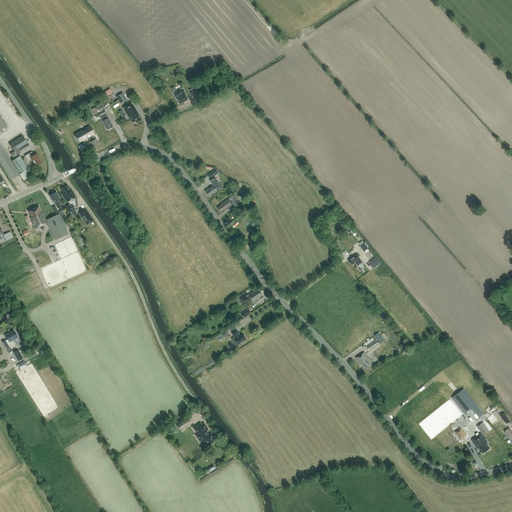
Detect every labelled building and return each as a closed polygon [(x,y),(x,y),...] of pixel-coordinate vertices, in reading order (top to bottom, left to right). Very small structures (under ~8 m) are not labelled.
[(199,92),(197,87),(189,90),(191,95),(199,92)] [(179,103),(188,99),(183,88),(173,92),(176,99),(177,98),(179,103)] [(127,100),(122,93),(116,97),(121,103),(127,100)] [(91,109),(94,114),(108,107),(104,99),(98,102),(100,104),(91,109)] [(139,114),(131,103),(123,108),(132,123),(135,121),(136,123),(141,120),(138,115),(139,114)] [(111,123),(108,118),(106,115),(101,117),(102,120),(102,121),(105,126),(107,129),(112,127),(110,123),(111,123)] [(16,155),(29,146),(22,135),(9,143),(14,151),(11,154),(13,158),(17,156),(16,155)] [(92,147),(99,143),(96,139),(96,138),(94,135),(90,137),(92,140),(90,142),(92,147)] [(35,165),(41,162),(36,154),(34,155),(32,152),(25,156),(28,161),(31,159),(35,165)] [(19,173),(28,168),(20,155),(11,161),(19,173)] [(209,188),(209,189),(206,191),(209,196),(213,193),(213,194),(222,187),(215,177),(210,181),(214,185),(209,188)] [(61,189),(63,193),(62,193),(67,201),(75,197),(71,190),(70,190),(67,185),(61,189)] [(58,208),(61,206),(58,200),(60,199),(56,192),(50,195),(54,202),(58,208)] [(229,199),(228,200),(227,199),(221,204),(221,205),(218,207),(221,212),(226,209),(232,205),(231,205),(233,204),(235,207),(240,204),(234,194),(229,198),(229,199)] [(47,223),(50,228),(55,240),(68,234),(63,223),(59,214),(49,218),(46,219),(42,212),(41,212),(38,206),(29,211),(30,214),(31,216),(30,217),(32,221),(35,228),(47,223)] [(89,214),(83,218),(87,224),(93,220),(89,214)] [(6,240),(13,238),(11,232),(7,233),(3,234),(6,240)] [(352,265),(355,262),(358,265),(362,262),(359,259),(360,259),(358,257),(359,256),(358,254),(357,255),(356,254),(349,260),(352,265)] [(372,260),(369,263),(374,268),(380,263),(376,259),(373,261),(372,260)] [(239,298),(242,301),(243,302),(249,298),(252,303),(259,299),(258,298),(262,295),(258,289),(255,292),(254,291),(248,295),(247,292),(239,298)] [(241,314),(244,318),(251,313),(248,309),(241,314)] [(238,345),(238,344),(247,339),(243,333),(240,335),(236,329),(231,332),(234,337),(235,338),(234,338),(238,345)] [(9,342),(18,337),(14,330),(5,335),(9,342)] [(380,343),(384,340),(379,333),(374,335),(380,343)] [(373,337),(364,343),(370,351),(379,345),(378,344),(376,340),(375,339),(374,340),(373,337)] [(8,352),(11,350),(5,340),(2,342),(8,352)] [(13,353),(18,361),(23,358),(18,350),(13,353)] [(365,370),(372,365),(368,359),(369,358),(364,352),(355,358),(360,365),(361,364),(365,370)] [(24,361),(17,365),(20,369),(27,366),(24,361)] [(483,413),(463,388),(452,397),(464,414),(471,408),(478,417),(483,413)] [(511,421),(504,413),(501,416),(507,424),(511,421)] [(176,423),(179,427),(187,422),(184,418),(176,423)] [(477,426),(482,433),(483,434),(489,430),(483,422),(477,426)] [(213,440),(215,439),(211,433),(209,434),(206,430),(208,429),(204,423),(202,425),(201,423),(194,428),(198,434),(196,435),(200,441),(202,440),(207,447),(214,442),(213,440)] [(455,432),(460,440),(467,435),(461,427),(455,432)] [(482,453),(490,448),(487,443),(488,442),(483,434),(482,433),(472,440),(477,449),(479,448),(482,453)]
